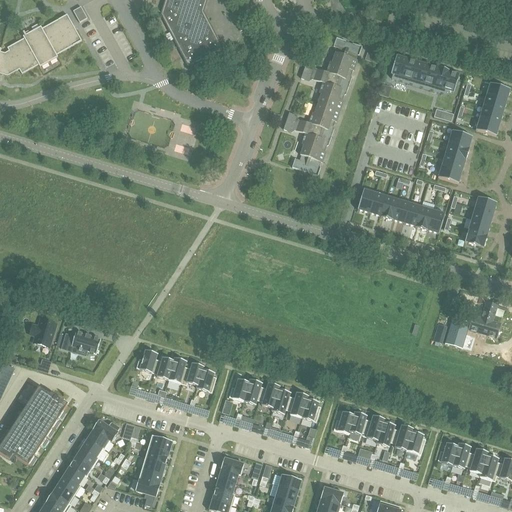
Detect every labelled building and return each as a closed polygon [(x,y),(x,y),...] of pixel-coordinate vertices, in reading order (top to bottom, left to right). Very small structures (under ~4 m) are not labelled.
[(165,0),(163,7),(160,15),(168,29),(187,67),(222,49),(209,24),(203,13),(207,0),(165,0)] [(82,7),(74,12),(80,23),(88,19),(82,7)] [(0,74),(7,77),(19,70),(22,75),(38,66),(40,68),(58,58),(57,56),(82,42),(67,16),(42,29),(41,27),(29,34),(28,32),(24,34),(24,33),(22,34),(24,37),(23,37),(24,39),(7,49),(9,52),(5,54),(0,53),(1,49),(0,49),(0,74)] [(330,63),(326,73),(324,79),(340,84),(348,87),(351,78),(351,77),(352,72),(353,72),(357,61),(356,61),(357,56),(359,57),(362,48),(352,45),(345,43),(336,39),(333,48),(336,49),(331,64),(330,63)] [(368,51),(365,61),(380,67),(384,57),(368,51)] [(393,61),(390,70),(392,70),(390,76),(392,76),(391,80),(445,96),(446,92),(454,94),(458,81),(459,81),(459,79),(458,78),(459,76),(449,72),(438,69),(396,57),(395,62),(393,61)] [(306,64),(303,72),(311,74),(312,69),(313,66),(306,64)] [(340,84),(324,79),(326,73),(312,69),(311,74),(309,80),(323,84),(319,94),(321,95),(317,105),(339,113),(343,102),(342,102),(344,96),(345,95),(348,87),(340,84)] [(309,80),(311,74),(303,72),(300,80),(308,82),(309,80)] [(489,85),(486,97),(506,103),(510,91),(489,85)] [(506,103),(486,97),(482,108),(503,114),(506,103)] [(293,125),(291,131),(305,135),(307,130),(322,135),(331,138),(334,129),(333,128),(335,123),(336,123),(339,113),(317,105),(314,115),(312,114),(309,125),(295,120),(293,125)] [(479,120),(499,126),(503,114),(482,108),(479,120)] [(453,116),(436,110),(435,115),(434,118),(451,123),(453,116)] [(293,125),(295,120),(296,117),(288,115),(286,123),(293,125)] [(496,138),(499,126),(479,120),(475,132),(496,138)] [(293,125),(286,123),(283,131),(290,133),(291,131),(293,125)] [(328,146),(331,138),(322,135),(307,130),(305,135),(301,146),(303,146),(298,161),(294,160),(291,169),(300,172),(307,174),(317,178),(320,169),(319,168),(321,163),(322,164),(326,153),(324,153),(327,147),(328,146)] [(452,132),(448,144),(469,150),(472,138),(452,132)] [(445,156),(466,162),(469,150),(448,144),(445,156)] [(465,162),(466,162),(445,156),(441,167),(462,173),(465,162)] [(462,173),(441,167),(438,179),(458,185),(462,173)] [(357,211),(369,215),(375,194),(363,191),(357,211)] [(387,198),(375,194),(369,215),(380,218),(381,219),(387,198)] [(381,219),(392,222),(398,201),(387,198),(381,219)] [(474,210),(493,216),(497,204),(478,198),(474,210)] [(410,205),(398,201),(392,222),(393,222),(404,225),(410,205)] [(415,229),(421,208),(410,205),(404,225),(415,228),(414,229),(415,229)] [(427,232),(433,212),(421,208),(415,229),(427,232)] [(493,216),(474,210),(471,221),(490,226),(493,216)] [(433,212),(427,232),(427,233),(427,232),(439,236),(445,215),(433,212)] [(490,226),(471,221),(468,232),(487,238),(487,237),(490,226)] [(487,238),(468,232),(464,243),(468,244),(468,245),(480,248),(484,249),(487,238)] [(473,317),(469,331),(496,339),(500,325),(492,323),(497,307),(485,304),(481,320),(473,317)] [(33,344),(49,349),(56,326),(40,321),(38,328),(33,326),(30,336),(35,338),(33,344)] [(81,350),(96,355),(101,340),(76,332),(74,338),(66,336),(61,350),(79,355),(81,350)] [(136,370),(154,376),(158,362),(156,361),(157,355),(145,352),(142,362),(139,361),(136,370)] [(168,382),(175,360),(174,359),(174,362),(163,359),(162,363),(158,362),(154,376),(157,377),(157,378),(168,382)] [(168,382),(182,386),(187,370),(184,369),(186,363),(175,360),(168,382)] [(3,364),(0,371),(0,385),(6,388),(11,376),(4,373),(7,366),(3,364)] [(191,370),(187,370),(182,386),(186,387),(187,385),(197,387),(196,390),(197,390),(204,368),(192,365),(191,370)] [(204,368),(197,390),(212,395),(216,379),(213,378),(214,375),(203,371),(204,368)] [(244,404),(250,381),(249,384),(238,381),(235,390),(232,389),(229,399),(244,404)] [(259,403),(264,389),(260,388),(262,385),(250,381),(244,404),(255,407),(256,402),(259,403)] [(264,389),(259,403),(262,404),(262,407),(272,410),(272,413),(280,388),(268,385),(267,390),(264,389)] [(131,388),(129,395),(135,397),(137,389),(131,388)] [(280,388),(272,413),(283,417),(285,412),(288,413),(292,399),(289,398),(290,394),(279,391),(280,388)] [(31,461),(68,405),(52,395),(51,396),(41,390),(2,449),(15,457),(18,453),(31,461)] [(147,401),(154,404),(157,396),(149,394),(147,401)] [(290,416),(301,420),(308,398),(297,394),(295,400),(292,399),(288,413),(291,414),(290,416)] [(179,399),(172,397),(169,408),(175,410),(179,399)] [(308,398),(301,420),(316,424),(321,409),(317,408),(318,404),(307,401),(308,398)] [(333,432),(348,436),(355,414),(354,414),(354,417),(343,413),(340,423),(336,422),(333,432)] [(363,439),(368,422),(365,421),(366,417),(355,414),(348,436),(349,436),(349,433),(360,437),(361,435),(364,436),(363,438),(363,439)] [(242,417),(240,423),(236,421),(234,428),(239,429),(251,432),(254,421),(242,417)] [(371,423),(368,422),(363,439),(377,443),(376,446),(377,446),(384,421),(373,417),(371,423)] [(389,444),(392,445),(397,431),(394,431),(395,427),(384,424),(385,421),(384,421),(377,446),(388,449),(389,444)] [(93,431),(112,444),(118,434),(117,434),(120,430),(111,424),(108,428),(99,422),(93,431)] [(406,452),(413,430),(401,427),(400,432),(397,431),(392,445),(395,446),(395,449),(406,452)] [(413,430),(406,452),(421,457),(425,441),(422,440),(423,436),(412,433),(413,430)] [(93,432),(87,440),(104,451),(110,443),(112,444),(93,431),(92,431),(93,432)] [(148,448),(169,455),(172,443),(152,437),(148,448)] [(315,439),(308,437),(307,437),(306,442),(304,449),(311,451),(315,439)] [(104,452),(104,451),(87,440),(81,449),(98,461),(99,460),(97,459),(102,450),(104,452)] [(452,467),(459,445),(458,445),(457,448),(447,445),(444,454),(440,453),(437,463),(452,467)] [(459,445),(452,467),(463,471),(464,468),(467,469),(471,455),(468,454),(470,448),(459,445)] [(148,448),(145,459),(165,466),(169,455),(148,448)] [(75,459),(92,470),(98,461),(81,449),(75,459)] [(471,455),(467,469),(470,470),(469,473),(480,476),(479,479),(480,479),(487,454),(476,450),(474,456),(471,455)] [(494,483),(500,465),(497,464),(498,460),(487,457),(488,454),(487,454),(480,479),(494,483)] [(75,459),(70,468),(87,479),(92,470),(75,459)] [(142,470),(162,476),(165,466),(145,459),(142,470)] [(221,470),(241,476),(244,465),(224,459),(221,470)] [(503,466),(500,465),(494,483),(495,483),(496,479),(511,483),(511,462),(505,460),(503,466)] [(86,479),(87,479),(70,468),(64,477),(81,488),(81,487),(79,486),(84,478),(86,479)] [(142,470),(138,481),(159,488),(160,487),(159,487),(162,476),(142,470)] [(221,471),(218,481),(235,486),(238,476),(240,477),(241,476),(221,470),(221,471)] [(418,475),(413,473),(410,480),(416,482),(418,475)] [(282,476),(278,488),(298,493),(301,482),(282,476)] [(75,497),(81,488),(64,477),(58,486),(75,497)] [(156,499),(159,488),(138,481),(135,492),(156,499)] [(215,491),(234,497),(234,496),(232,496),(235,486),(218,481),(215,491)] [(447,491),(449,485),(445,484),(445,483),(442,483),(440,489),(447,491)] [(52,495),(71,507),(69,505),(75,497),(58,486),(52,494),(52,495)] [(298,493),(278,488),(275,498),(294,504),(298,493)] [(340,506),(344,495),(324,489),(320,500),(340,506)] [(234,497),(215,491),(212,501),(231,507),(234,497)] [(67,511),(71,507),(52,495),(46,504),(58,511),(67,511)] [(293,509),(294,504),(275,498),(272,509),(280,511),(292,511),(294,509),(293,509)] [(320,500),(321,501),(317,511),(320,511),(338,511),(340,506),(320,500)] [(229,511),(231,507),(212,501),(208,511),(229,511)] [(376,511),(400,511),(399,511),(400,508),(380,502),(376,511)] [(510,504),(502,502),(500,508),(508,510),(510,504)]
